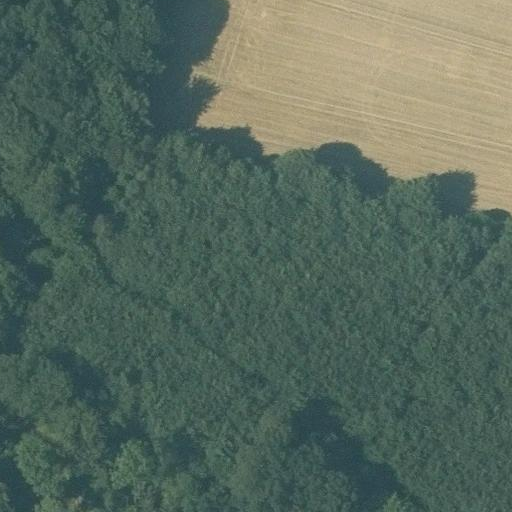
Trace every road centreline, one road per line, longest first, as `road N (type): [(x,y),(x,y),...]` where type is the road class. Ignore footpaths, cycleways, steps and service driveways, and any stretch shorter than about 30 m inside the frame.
road 1 (track): [(417,511),(0,200)]
road 2 (track): [(444,207),(376,294),(258,396)]
